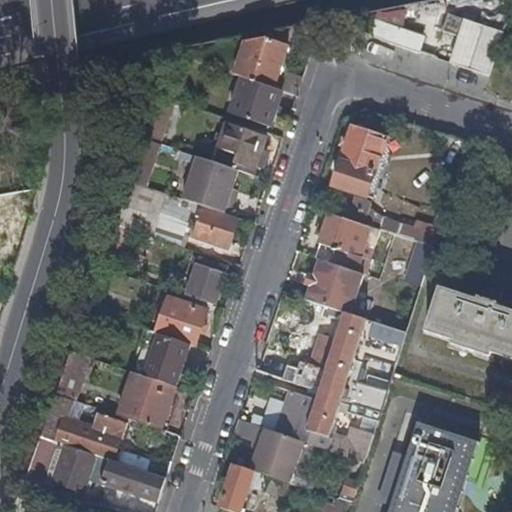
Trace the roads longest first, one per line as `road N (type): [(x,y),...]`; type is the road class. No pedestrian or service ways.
road 1 (residential): [(182,511),(335,73),(511,129)]
road 2 (residential): [(0,397),(57,225),(67,128),(63,65)]
